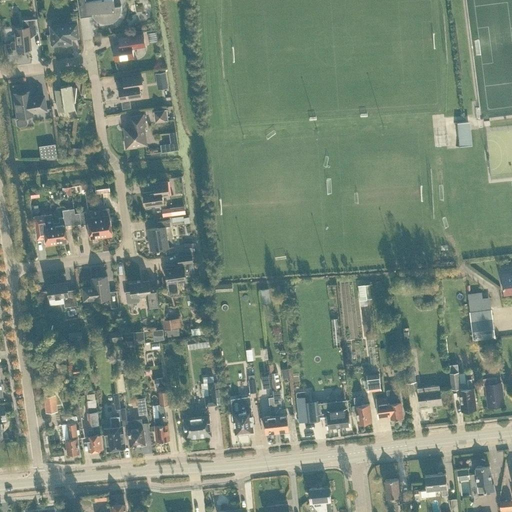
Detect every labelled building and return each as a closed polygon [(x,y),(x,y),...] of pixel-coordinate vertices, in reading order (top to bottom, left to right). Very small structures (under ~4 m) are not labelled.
[(98,0),(86,2),(85,0),(76,0),(79,17),(80,17),(80,16),(92,14),(92,16),(93,17),(94,18),(95,19),(96,20),(97,21),(98,22),(100,22),(101,23),(102,23),(103,23),(104,23),(106,24),(107,23),(109,23),(110,23),(111,22),(113,22),(114,21),(115,21),(116,20),(117,18),(118,17),(119,16),(119,15),(120,14),(120,13),(121,11),(121,10),(121,9),(121,8),(121,7),(121,6),(121,5),(120,5),(120,6),(114,7),(112,0),(98,0)] [(10,42),(9,44),(9,47),(10,48),(12,49),(16,49),(16,50),(30,49),(29,38),(28,34),(36,33),(34,19),(26,19),(20,20),(21,27),(14,28),(15,41),(11,41),(10,42)] [(52,45),(71,43),(70,38),(78,37),(76,21),(68,22),(68,24),(50,26),(51,34),(49,34),(50,44),(52,44),(52,45)] [(158,41),(156,31),(147,33),(149,42),(158,41)] [(132,48),(145,46),(143,34),(119,38),(120,45),(113,46),(115,60),(133,57),(132,48)] [(157,89),(168,87),(166,71),(155,73),(157,89)] [(120,100),(121,100),(122,108),(130,107),(129,98),(141,97),(139,84),(142,84),(141,75),(123,78),(124,86),(118,87),(120,100)] [(75,87),(69,87),(69,84),(68,84),(68,85),(60,86),(60,89),(54,90),(57,111),(72,109),(71,102),(74,102),(75,87)] [(43,95),(33,97),(33,98),(29,98),(28,91),(28,93),(13,95),(13,93),(12,93),(16,117),(17,117),(17,119),(15,119),(16,125),(18,126),(24,125),(25,123),(24,116),(32,115),(31,112),(45,110),(43,95)] [(167,121),(165,109),(153,110),(155,122),(167,121)] [(124,138),(126,148),(135,147),(135,145),(146,144),(143,126),(146,125),(144,114),(130,116),(132,127),(124,128),(126,138),(124,138)] [(459,146),(472,145),(470,121),(457,122),(459,146)] [(54,143),(48,144),(50,156),(56,156),(54,143)] [(93,183),(94,193),(108,191),(107,181),(93,183)] [(143,192),(145,210),(145,206),(163,204),(162,196),(169,195),(167,181),(153,183),(154,191),(143,192)] [(170,207),(162,209),(163,216),(171,215),(185,213),(184,205),(170,207)] [(110,235),(107,216),(107,215),(109,214),(108,208),(102,209),(103,216),(96,217),(99,237),(110,235)] [(58,223),(52,223),(55,243),(66,242),(64,225),(70,225),(68,209),(61,210),(62,217),(57,217),(58,223)] [(99,237),(96,217),(86,219),(85,211),(78,212),(79,224),(86,223),(88,238),(99,237)] [(51,214),(33,216),(35,231),(36,239),(43,238),(44,245),(55,243),(52,223),(51,214)] [(169,219),(157,221),(158,227),(147,229),(148,229),(151,250),(150,250),(173,247),(173,246),(167,247),(164,226),(170,225),(169,219)] [(193,251),(191,242),(184,243),(185,252),(193,251)] [(186,280),(184,271),(193,270),(192,262),(191,254),(177,256),(179,264),(181,263),(181,266),(165,269),(167,284),(168,283),(169,293),(177,292),(176,282),(186,280)] [(511,275),(511,271),(502,273),(504,294),(511,293),(511,275)] [(111,308),(119,306),(116,290),(109,291),(107,276),(91,278),(92,286),(82,288),(84,300),(94,299),(94,300),(109,298),(111,308)] [(139,300),(139,296),(146,295),(147,306),(160,304),(158,288),(150,290),(149,281),(130,283),(131,291),(125,292),(127,301),(128,303),(138,301),(139,300)] [(64,306),(77,305),(75,289),(67,290),(66,282),(47,285),(49,298),(63,296),(64,306)] [(233,290),(232,283),(215,284),(215,292),(233,290)] [(365,283),(358,284),(359,296),(359,300),(367,299),(366,299),(372,298),(371,293),(370,284),(365,285),(365,283)] [(262,303),(270,303),(269,288),(260,289),(262,303)] [(198,293),(190,294),(191,304),(199,303),(198,293)] [(491,308),(469,310),(470,312),(473,340),(495,337),(491,308)] [(182,327),(181,318),(163,320),(164,329),(182,327)] [(180,335),(179,327),(166,329),(167,336),(180,335)] [(163,329),(153,330),(154,340),(164,339),(163,329)] [(82,339),(81,330),(68,331),(69,341),(82,339)] [(123,341),(122,331),(109,332),(111,342),(123,341)] [(144,340),(143,331),(134,332),(135,341),(144,340)] [(402,368),(400,357),(394,358),(395,369),(402,368)] [(413,365),(412,357),(403,358),(404,366),(403,367),(405,383),(416,381),(413,365)] [(459,387),(457,372),(456,364),(449,364),(452,388),(459,387)] [(274,372),(271,372),(273,390),(280,389),(278,371),(274,372)] [(263,388),(270,387),(268,373),(261,374),(263,388)] [(369,390),(381,389),(379,373),(367,375),(369,390)] [(165,385),(164,377),(154,378),(155,387),(165,385)] [(496,377),(483,378),(484,385),(487,407),(504,405),(501,382),(497,383),(496,377)] [(257,392),(255,378),(248,379),(249,392),(257,392)] [(468,388),(458,390),(461,410),(477,408),(474,387),(473,387),(472,379),(467,379),(468,388)] [(206,405),(217,403),(214,381),(208,382),(209,395),(205,396),(206,405)] [(431,405),(441,404),(439,386),(417,388),(419,404),(431,403),(431,405)] [(402,417),(401,402),(399,388),(386,389),(387,397),(375,398),(378,418),(390,416),(391,419),(402,417)] [(273,400),(277,432),(289,430),(287,414),(280,414),(279,409),(281,409),(280,399),(282,399),(281,389),(280,389),(273,390),(274,397),(274,400),(273,400)] [(165,407),(164,404),(169,403),(167,390),(158,391),(160,404),(158,404),(159,416),(154,417),(155,425),(157,441),(158,440),(158,442),(163,441),(163,440),(168,439),(169,439),(166,416),(166,413),(166,410),(165,407)] [(46,412),(57,410),(55,395),(44,396),(46,412)] [(145,397),(142,397),(137,398),(136,398),(139,414),(147,413),(145,397)] [(252,423),(253,423),(252,415),(251,415),(250,409),(251,409),(250,397),(239,398),(241,412),(233,413),(233,414),(232,414),(233,420),(234,420),(236,433),(253,431),(252,423)] [(273,400),(274,400),(274,397),(268,397),(271,416),(263,416),(265,433),(277,432),(273,400)] [(305,397),(296,398),(299,422),(319,419),(319,416),(317,403),(317,399),(305,401),(305,397)] [(358,423),(371,421),(369,404),(361,405),(360,397),(354,398),(355,405),(352,406),(353,415),(357,414),(358,423)] [(325,403),(317,403),(319,416),(326,415),(327,427),(350,425),(348,407),(347,400),(335,401),(325,403)] [(120,423),(127,422),(125,408),(117,409),(117,416),(110,417),(111,427),(105,428),(108,448),(124,446),(121,425),(120,425),(120,423)] [(198,436),(211,434),(209,415),(207,415),(206,408),(201,409),(202,416),(196,416),(198,436)] [(198,436),(196,416),(189,417),(188,410),(184,411),(185,418),(183,418),(186,437),(198,436)] [(77,419),(76,412),(66,413),(66,420),(77,419)] [(96,412),(88,413),(90,425),(98,424),(96,412)] [(130,445),(144,443),(142,429),(143,429),(141,418),(127,420),(129,429),(128,429),(130,445)] [(67,454),(79,452),(75,423),(67,424),(69,439),(65,439),(67,454)] [(89,451),(102,449),(100,434),(93,435),(93,429),(92,429),(91,427),(88,427),(89,436),(87,436),(89,451)] [(493,483),(491,483),(489,466),(481,467),(481,466),(477,467),(475,468),(477,485),(484,484),(485,490),(484,490),(484,491),(494,490),(493,483)] [(443,495),(448,494),(447,487),(448,487),(446,473),(425,475),(427,489),(442,487),(443,495)] [(394,501),(401,500),(400,492),(398,492),(397,479),(384,481),(386,497),(394,496),(394,501)] [(330,499),(329,486),(309,488),(310,501),(318,511),(330,511),(329,499),(330,499)] [(511,511),(511,507),(511,500),(499,501),(500,511),(511,511)] [(401,502),(401,503),(402,511),(411,511),(410,501),(401,502)] [(125,511),(125,503),(111,505),(111,511),(125,511)]
